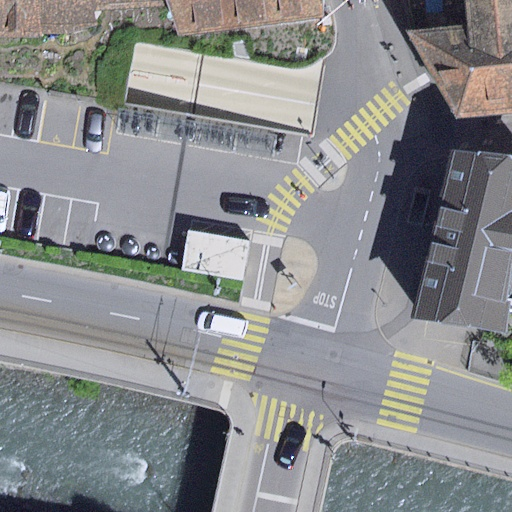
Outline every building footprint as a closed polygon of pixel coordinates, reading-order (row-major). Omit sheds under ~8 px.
[(0,0),(0,42),(50,41),(55,33),(80,37),(94,28),(104,20),(108,10),(167,7),(175,34),(216,28),(211,0),(0,0)] [(211,0),(216,28),(327,14),(325,0),(211,0)] [(511,0),(453,0),(457,25),(464,62),(511,57),(511,0)] [(511,116),(511,57),(464,62),(457,25),(400,31),(458,122),(511,116)] [(511,155),(442,147),(402,315),(499,329),(502,309),(511,310),(511,155)] [(248,242),(188,232),(181,271),(241,282),(248,242)]
